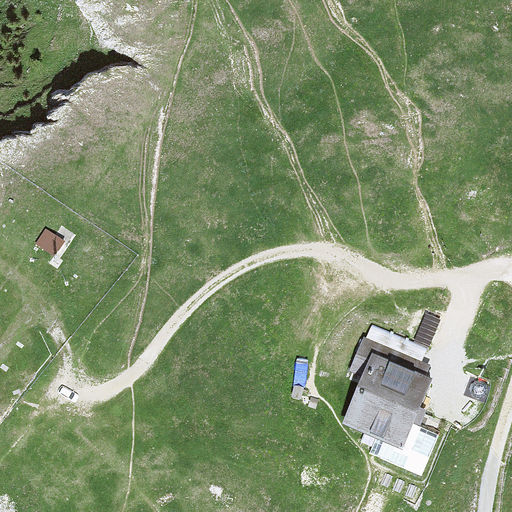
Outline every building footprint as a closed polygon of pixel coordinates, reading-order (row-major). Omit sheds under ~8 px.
[(78,255),(87,238),(67,228),(58,245),(78,255)] [(38,264),(49,246),(31,235),(20,252),(38,264)] [(372,321),(367,335),(399,349),(405,335),(372,321)] [(430,367),(365,340),(352,370),(365,376),(345,423),(376,436),(408,449),(418,425),(424,411),(419,409),(430,383),(424,381),(430,367)] [(421,474),(438,433),(418,425),(408,449),(376,436),(369,452),(421,474)]
